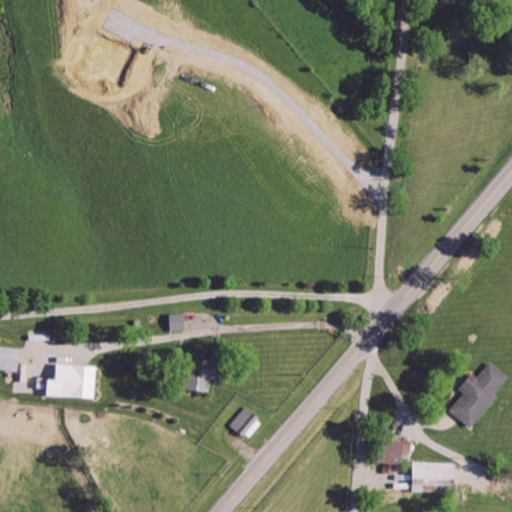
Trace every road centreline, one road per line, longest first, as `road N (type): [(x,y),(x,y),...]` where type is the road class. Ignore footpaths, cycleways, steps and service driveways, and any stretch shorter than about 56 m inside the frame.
road 1 (primary): [(220,511),(511,169)]
road 2 (residential): [(376,329),(407,0)]
road 3 (residential): [(354,511),(376,329)]
